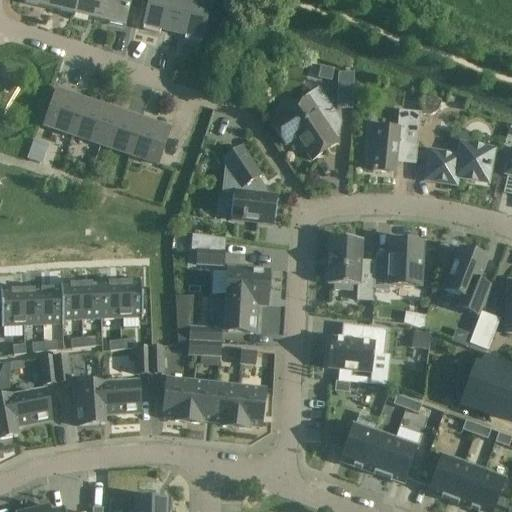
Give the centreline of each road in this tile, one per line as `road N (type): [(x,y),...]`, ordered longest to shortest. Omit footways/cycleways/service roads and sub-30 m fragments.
road 1 (residential): [(511,234),(380,208),(304,218),(298,424),(282,480)]
road 2 (track): [(511,80),(294,0)]
road 3 (residential): [(0,486),(39,467),(150,454),(215,465)]
